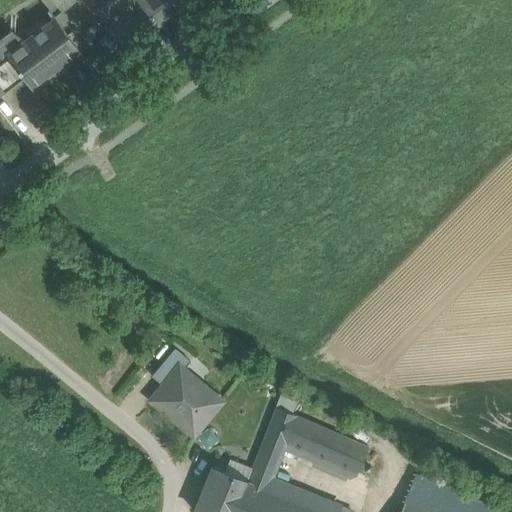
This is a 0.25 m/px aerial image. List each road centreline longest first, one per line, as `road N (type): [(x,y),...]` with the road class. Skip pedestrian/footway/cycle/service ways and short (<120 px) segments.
road 1 (tertiary): [(262,0),(0,194)]
road 2 (track): [(487,511),(403,473),(387,511)]
